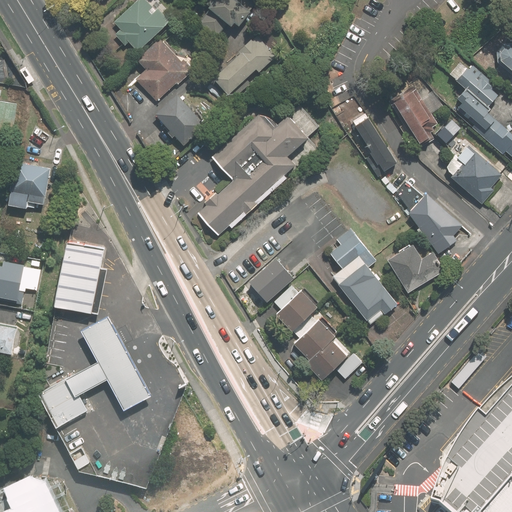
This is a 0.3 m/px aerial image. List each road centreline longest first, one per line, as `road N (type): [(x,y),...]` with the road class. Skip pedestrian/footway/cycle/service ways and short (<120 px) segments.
road 1 (primary): [(279,485),(114,184),(70,86)]
road 2 (primary): [(70,86),(132,161),(235,345)]
road 3 (secondary): [(487,283),(471,322),(324,477)]
road 4 (primary): [(235,345),(306,415),(339,420),(376,395)]
road 5 (secondary): [(376,395),(451,306),(487,283)]
road 6 (primary): [(235,345),(311,455)]
